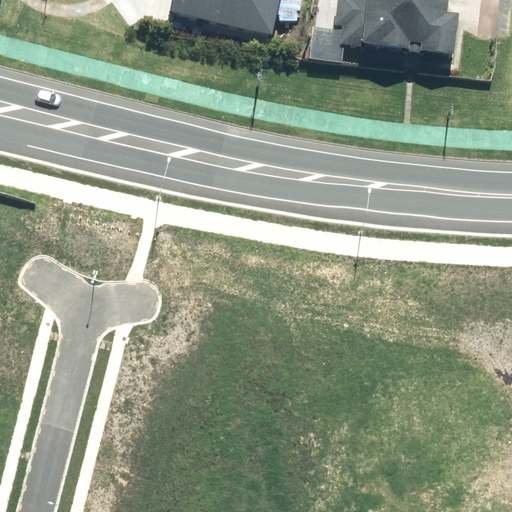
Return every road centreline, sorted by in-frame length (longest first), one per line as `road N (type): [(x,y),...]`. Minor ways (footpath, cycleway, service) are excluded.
road 1 (secondary): [(511,197),(339,185),(0,112)]
road 2 (residential): [(32,511),(81,318)]
